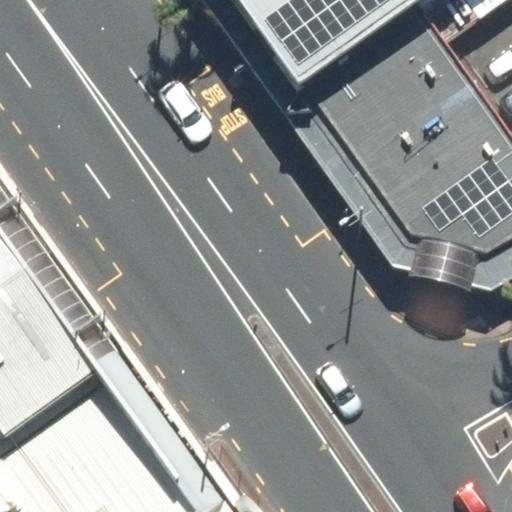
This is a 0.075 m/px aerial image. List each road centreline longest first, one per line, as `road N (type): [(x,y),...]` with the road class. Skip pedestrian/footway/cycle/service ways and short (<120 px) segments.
road 1 (primary): [(342,511),(240,379),(202,245)]
road 2 (primary): [(20,0),(202,245)]
road 3 (primary): [(202,245),(325,349),(375,419)]
road 4 (residential): [(375,419),(511,375)]
